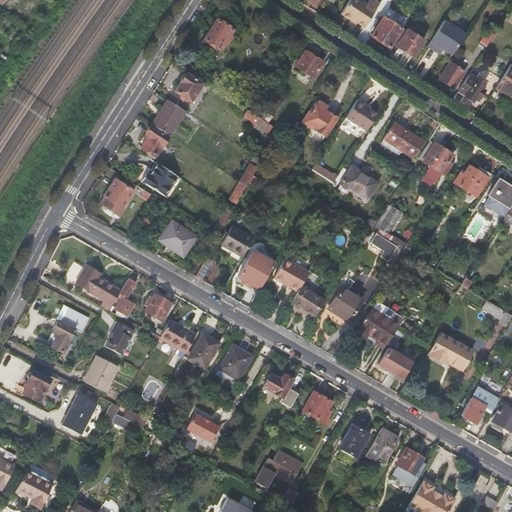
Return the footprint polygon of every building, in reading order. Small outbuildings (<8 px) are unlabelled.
[(379,3),(373,0),(368,0),(367,4),(362,1),(358,2),(354,0),(349,0),(340,15),(351,21),(352,19),(356,22),(356,23),(364,27),(379,3)] [(369,36),(388,49),(401,29),(381,17),(369,36)] [(233,31),(216,19),(198,47),(214,58),(233,31)] [(465,35),(444,21),(427,47),(435,52),(438,47),(442,50),(451,56),(465,35)] [(477,43),(485,48),(497,30),(489,25),(477,43)] [(402,30),(401,29),(388,49),(389,50),(402,30)] [(412,58),(423,40),(406,29),(395,47),(412,58)] [(323,63),(304,51),(294,67),(312,78),(323,63)] [(453,89),(464,72),(451,63),(440,80),(453,89)] [(511,73),(507,70),(495,88),(511,99),(511,73)] [(190,103),(202,84),(185,73),(173,92),(190,103)] [(485,83),(469,74),(457,92),(472,103),(474,100),(478,102),(485,90),(482,88),(485,83)] [(253,100),(263,107),(276,87),(266,81),(264,85),(262,85),(253,100)] [(283,101),(273,95),(258,118),(259,118),(260,119),(267,124),(276,110),(277,111),(283,101)] [(168,136),(184,111),(167,100),(160,110),(163,113),(154,126),(168,136)] [(365,105),(357,100),(345,118),(366,131),(376,116),(371,112),(363,107),(365,105)] [(327,108),(317,101),(302,123),(313,130),(309,136),(320,143),(336,119),(325,111),(327,108)] [(255,126),(259,118),(258,118),(257,117),(247,110),(242,117),(255,126)] [(267,124),(260,119),(255,128),(263,133),(265,131),(268,133),(272,127),(267,124)] [(422,142),(393,123),(382,140),(411,159),(422,142)] [(155,157),(168,136),(154,126),(151,124),(144,135),(147,138),(141,147),(155,157)] [(453,155),(434,143),(422,162),(444,176),(451,165),(448,163),(453,155)] [(253,156),(238,182),(245,187),(261,160),(253,156)] [(164,197),(178,177),(156,163),(149,174),(146,173),(141,182),(164,197)] [(329,174),(314,164),(310,170),(332,184),(337,176),(334,174),(329,174)] [(488,179),(468,166),(462,175),(459,172),(452,183),(476,198),(488,179)] [(377,184),(351,167),(339,185),(366,202),(377,184)] [(421,179),(434,187),(442,175),(428,167),(421,179)] [(133,191),(114,179),(103,195),(103,196),(99,203),(118,216),(123,209),(121,208),(133,191)] [(511,201),(511,189),(498,179),(488,196),(500,203),(507,208),(511,201)] [(227,200),(235,205),(245,187),(238,182),(227,200)] [(151,195),(143,191),(139,197),(147,202),(151,195)] [(500,203),(488,196),(483,204),(491,209),(494,204),(497,207),(500,203)] [(332,211),(318,202),(314,210),(327,218),(332,211)] [(401,213),(392,207),(377,228),(387,235),(401,213)] [(231,212),(225,208),(210,235),(215,238),(231,212)] [(511,208),(510,210),(509,210),(503,220),(511,225),(511,208)] [(151,223),(143,218),(137,227),(145,231),(151,223)] [(196,238),(171,221),(157,240),(182,258),(196,238)] [(220,245),(241,257),(252,239),(231,226),(220,245)] [(397,247),(375,234),(370,243),(383,252),(380,257),(387,262),(397,247)] [(236,279),(258,291),(273,264),(252,252),(236,279)] [(211,261),(205,257),(194,277),(201,281),(211,261)] [(300,286),(307,274),(283,259),(272,278),(296,293),(300,286)] [(445,268),(438,263),(434,270),(441,275),(445,268)] [(102,304),(110,309),(118,293),(119,292),(112,287),(113,285),(98,276),(100,274),(86,264),(74,282),(104,301),(102,304)] [(457,272),(451,281),(460,286),(465,278),(457,272)] [(135,283),(127,279),(119,292),(118,293),(127,297),(135,283)] [(312,317),(323,300),(300,286),(296,293),(289,303),(302,311),(312,317)] [(361,300),(342,287),(328,309),(346,322),(361,300)] [(154,293),(144,311),(160,321),(171,303),(154,293)] [(115,309),(128,317),(135,305),(121,297),(115,309)] [(367,335),(384,347),(402,319),(383,306),(383,303),(377,299),(355,333),(364,339),(367,335)] [(480,309),(499,321),(504,312),(485,301),(480,309)] [(302,311),(289,303),(287,307),(300,315),(302,311)] [(56,333),(50,346),(63,352),(75,329),(82,332),(89,317),(63,304),(55,318),(57,319),(51,331),(56,333)] [(497,323),(504,328),(511,317),(504,312),(499,321),(497,323)] [(195,335),(168,320),(159,336),(157,339),(184,354),(195,335)] [(115,327),(109,338),(104,347),(121,356),(134,330),(115,321),(112,326),(115,327)] [(107,337),(109,338),(115,327),(112,326),(107,337)] [(45,343),(50,346),(56,333),(51,331),(45,343)] [(146,337),(155,343),(157,339),(159,336),(149,331),(146,337)] [(219,343),(201,333),(186,358),(204,369),(219,343)] [(471,350),(439,333),(427,356),(444,366),(446,363),(460,371),(471,350)] [(251,355),(231,344),(217,369),(237,380),(251,355)] [(382,372),(388,375),(400,356),(387,348),(376,365),(383,370),(382,372)] [(117,367),(96,355),(91,365),(92,366),(84,382),(104,393),(117,367)] [(411,363),(400,356),(388,375),(382,385),(389,388),(395,377),(401,380),(411,363)] [(50,379),(32,370),(20,393),(38,402),(50,379)] [(278,401),(289,408),(297,394),(288,388),(293,379),(282,374),(280,378),(270,373),(261,387),(280,398),(278,401)] [(475,389),(469,399),(459,417),(475,426),(484,410),(490,413),(491,411),(497,401),(475,389)] [(73,392),(59,422),(77,431),(92,401),(73,392)] [(312,417),(327,426),(330,420),(327,418),(331,411),(327,409),(331,403),(312,392),(297,417),(308,424),(312,417)] [(104,416),(112,420),(115,413),(119,407),(111,403),(104,416)] [(92,414),(97,416),(103,407),(98,404),(92,414)] [(493,422),(502,426),(511,432),(511,410),(501,404),(492,420),(493,422)] [(127,408),(122,416),(142,427),(147,419),(127,408)] [(217,426),(192,414),(184,430),(209,442),(217,426)] [(499,431),(502,426),(493,422),(491,426),(499,431)] [(368,435),(351,424),(337,447),(355,458),(368,435)] [(162,427),(157,435),(164,439),(169,442),(173,433),(162,427)] [(397,438),(381,429),(368,450),(365,455),(374,460),(377,455),(386,460),(397,438)] [(157,436),(153,441),(161,445),(164,439),(157,436)] [(18,445),(25,449),(27,444),(20,441),(18,445)] [(423,457),(406,447),(397,463),(398,464),(392,473),(412,485),(425,463),(421,461),(423,457)] [(302,465),(278,451),(273,461),(268,458),(254,482),(266,489),(274,474),(291,483),(293,480),(296,481),(299,476),(296,474),(302,465)] [(200,467),(203,460),(193,455),(190,462),(200,467)] [(13,465),(0,458),(0,488),(1,488),(13,465)] [(42,480),(46,471),(41,469),(37,477),(42,480)] [(37,477),(25,471),(15,490),(31,498),(29,503),(40,508),(51,484),(55,476),(46,471),(42,480),(37,477)] [(250,495),(254,489),(246,484),(243,482),(239,489),(250,495)] [(441,497),(430,490),(432,487),(422,482),(408,505),(418,511),(446,511),(453,500),(443,494),(441,497)] [(288,487),(279,502),(289,508),(298,492),(288,487)] [(482,502),(494,509),(498,502),(486,496),(482,502)] [(69,511),(95,511),(76,501),(69,511)]
